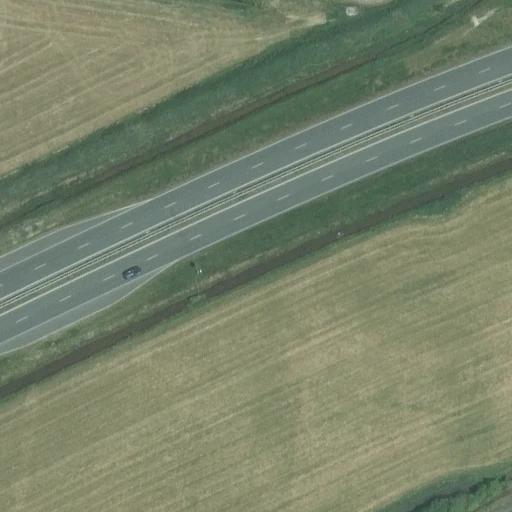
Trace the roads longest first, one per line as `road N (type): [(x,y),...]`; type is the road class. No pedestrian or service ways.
road 1 (trunk): [(0,330),(288,195),(511,104)]
road 2 (trunk): [(511,61),(290,150),(0,286)]
